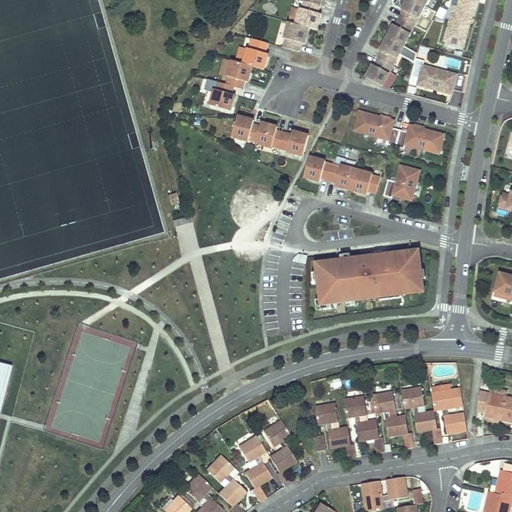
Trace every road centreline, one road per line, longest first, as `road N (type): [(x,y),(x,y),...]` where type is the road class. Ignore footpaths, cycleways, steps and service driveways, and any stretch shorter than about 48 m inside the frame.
road 1 (tertiary): [(455,347),(330,358),(241,393),(179,434),(107,511)]
road 2 (residential): [(271,511),(328,478),(511,449)]
road 3 (track): [(241,393),(187,233)]
road 4 (residential): [(339,82),(484,124)]
road 5 (residential): [(413,234),(321,205),(304,206),(292,241)]
road 6 (residential): [(292,241),(315,246),(413,234)]
road 7 (residential): [(484,124),(465,244)]
